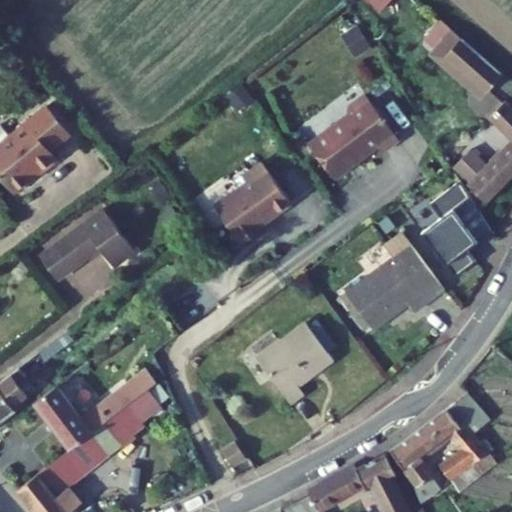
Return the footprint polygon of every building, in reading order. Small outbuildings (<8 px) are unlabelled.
[(371,0),(381,9),(389,0),(371,0)] [(468,90),(472,86),(432,50),(449,31),(439,23),(418,46),(468,90)] [(489,67),(449,31),(432,50),(472,86),(489,67)] [(378,119),(345,75),(328,88),(332,92),(289,125),(314,159),(357,126),(362,132),(378,119)] [(43,141),(65,123),(42,95),(3,127),(0,124),(0,174),(9,186),(52,151),(43,141)] [(466,179),(511,143),(511,134),(487,102),(481,108),(485,112),(477,118),(489,135),(454,162),(466,179)] [(277,179),(248,138),(229,152),(234,158),(200,182),(227,219),(246,206),(244,203),(277,179)] [(450,272),(473,259),(465,245),(491,231),(464,182),(431,199),(441,217),(425,226),(450,272)] [(105,208),(41,255),(59,278),(100,248),(113,266),(136,249),(105,208)] [(363,297),(361,294),(381,279),(389,290),(423,267),(382,211),(364,224),(372,234),(320,272),(347,309),(363,297)] [(270,358),(291,342),(294,346),(309,334),(281,297),(231,334),(265,379),(279,369),(270,358)] [(41,388),(24,367),(0,386),(0,428),(24,410),(20,405),(41,388)] [(38,405),(74,452),(112,423),(142,400),(133,389),(104,410),(91,392),(101,385),(88,367),(38,405)] [(461,389),(441,406),(456,423),(462,420),(469,429),(484,417),(461,389)] [(441,406),(387,451),(415,485),(429,473),(416,458),(445,433),(458,449),(437,466),(449,481),(485,449),(469,429),(462,420),(456,423),(441,406)] [(130,446),(112,423),(74,452),(18,494),(33,511),(79,511),(86,507),(72,489),(130,446)] [(234,442),(221,423),(210,430),(222,450),(234,442)] [(362,489),(366,496),(372,492),(384,511),(410,511),(390,482),(395,479),(382,456),(352,473),(362,489)] [(350,468),(306,495),(317,511),(324,511),(362,489),(352,473),(350,468)]
